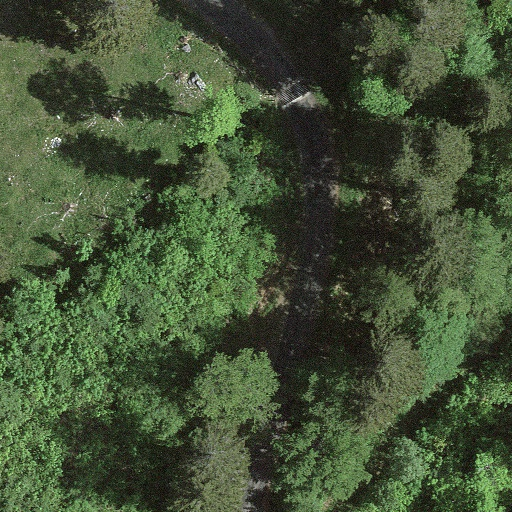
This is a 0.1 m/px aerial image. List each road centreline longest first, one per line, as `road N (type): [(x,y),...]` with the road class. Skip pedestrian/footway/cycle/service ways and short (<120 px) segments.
road 1 (unclassified): [(243,511),(304,277),(317,206),(315,146),(306,104),(278,58),(220,0)]
road 2 (track): [(511,318),(329,511)]
